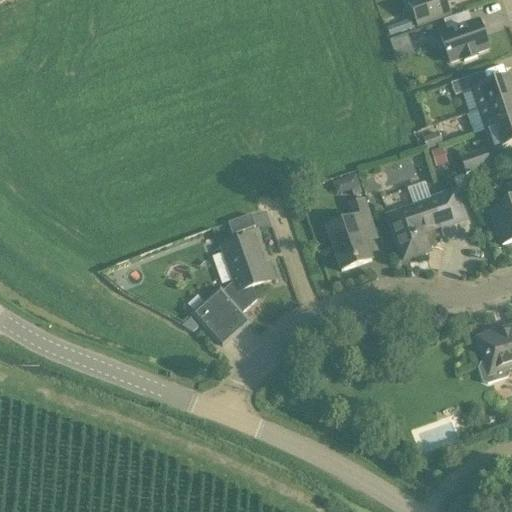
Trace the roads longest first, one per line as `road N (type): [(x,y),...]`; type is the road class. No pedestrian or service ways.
road 1 (tertiary): [(224,414),(38,342),(0,319)]
road 2 (tertiary): [(410,511),(224,414)]
road 3 (residential): [(314,320),(394,293),(469,298),(511,285)]
road 4 (residential): [(224,414),(246,370),(314,320)]
